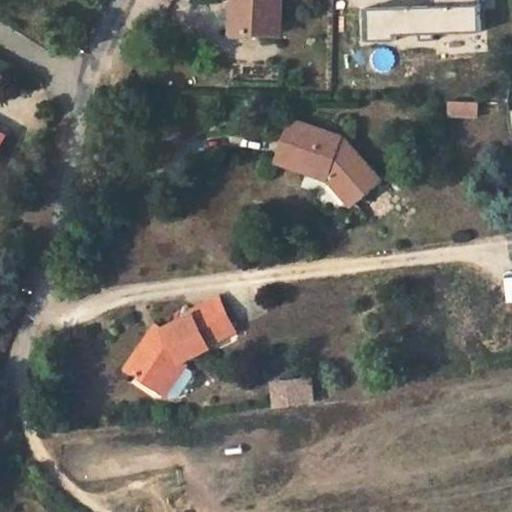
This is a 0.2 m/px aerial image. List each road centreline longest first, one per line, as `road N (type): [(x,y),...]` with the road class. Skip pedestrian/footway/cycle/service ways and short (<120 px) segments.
road 1 (unclassified): [(127,0),(91,85),(33,311),(0,398)]
road 2 (track): [(99,511),(38,456),(10,376)]
